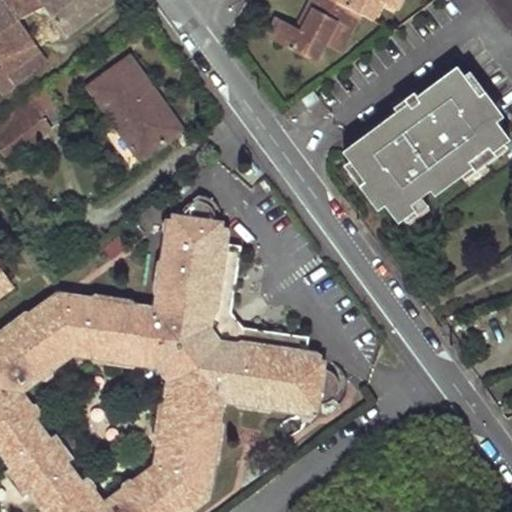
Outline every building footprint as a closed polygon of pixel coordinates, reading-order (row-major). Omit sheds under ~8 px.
[(5,0),(0,4),(0,65),(2,69),(0,70),(0,81),(1,83),(0,83),(0,93),(3,98),(49,63),(23,20),(47,10),(68,38),(117,0),(5,0)] [(340,52),(360,14),(334,0),(312,0),(309,7),(314,9),(302,31),(298,28),(283,20),(273,39),(316,62),(325,44),(340,52)] [(399,0),(334,0),(360,14),(372,20),(382,2),(395,9),(399,0)] [(511,0),(483,0),(511,38),(511,0)] [(302,31),(314,9),(309,7),(298,28),(302,31)] [(267,36),(273,39),(283,20),(277,17),(267,36)] [(134,60),(91,91),(113,122),(148,97),(157,91),(134,60)] [(394,114),(343,153),(365,184),(361,189),(378,212),(385,207),(399,225),(416,212),(413,206),(432,192),(437,198),(475,169),(471,163),(490,150),(495,154),(510,144),(496,124),(503,119),(485,94),(479,99),(457,68),(417,98),(421,105),(408,115),(416,126),(406,133),(394,114)] [(50,87),(0,125),(0,142),(13,162),(52,133),(40,115),(59,100),(50,87)] [(157,91),(148,97),(178,139),(186,132),(157,91)] [(302,100),(308,108),(320,99),(314,92),(302,100)] [(148,97),(113,122),(143,163),(178,139),(148,97)] [(417,98),(394,114),(406,133),(416,126),(408,115),(421,105),(417,98)] [(292,107),(297,115),(308,108),(302,100),(292,107)] [(194,181),(189,173),(170,187),(176,194),(194,181)] [(38,498),(44,506),(48,511),(184,511),(198,502),(197,499),(207,491),(207,480),(215,480),(217,466),(210,459),(211,451),(217,452),(219,432),(213,431),(213,422),(222,415),(223,404),(233,405),(239,400),(247,401),(248,407),(257,408),(258,402),(267,403),(271,410),(300,412),(306,407),(317,408),(316,415),(324,416),(325,408),(327,407),(337,398),(338,386),(329,373),(330,366),(324,366),(309,363),(310,355),(313,341),(247,331),(239,338),(219,311),(228,304),(242,238),(226,234),(218,232),(221,219),(222,213),(216,212),(213,203),(199,195),(182,204),(172,204),(170,208),(177,211),(175,220),(168,223),(162,251),(168,260),(166,267),(159,265),(156,274),(163,277),(161,285),(153,290),(149,303),(137,301),(131,306),(126,304),(122,297),(107,294),(102,299),(97,298),(92,291),(74,288),(73,293),(60,290),(51,297),(47,292),(31,305),(32,310),(26,316),(19,314),(11,319),(12,326),(6,330),(0,327),(0,445),(3,450),(11,444),(18,453),(10,459),(12,461),(4,468),(20,491),(29,485),(32,490),(41,483),(47,491),(38,498)] [(177,211),(170,208),(165,212),(163,218),(168,223),(175,220),(177,211)] [(225,220),(221,219),(218,232),(226,234),(228,223),(225,220)] [(168,260),(162,251),(155,256),(155,261),(159,265),(166,267),(168,260)] [(163,277),(156,274),(151,279),(150,285),(153,290),(161,285),(163,277)] [(0,298),(13,289),(5,279),(0,283),(0,298)] [(107,294),(107,289),(99,287),(92,291),(97,298),(102,299),(107,294)] [(132,294),(123,292),(122,297),(126,304),(131,306),(137,301),(132,294)] [(32,310),(31,305),(24,304),(15,310),(19,314),(26,316),(32,310)] [(247,331),(228,304),(219,311),(239,338),(247,331)] [(11,319),(8,316),(0,321),(0,327),(6,330),(12,326),(11,319)] [(321,356),(310,355),(309,363),(324,366),(325,360),(321,356)] [(248,407),(247,401),(239,400),(233,405),(237,411),(243,411),(248,407)] [(271,410),(267,403),(258,402),(257,408),(259,413),(265,414),(271,410)] [(316,415),(317,408),(306,407),(300,412),(305,418),(311,419),(316,415)] [(225,419),(222,415),(213,422),(213,431),(219,432),(225,428),(225,419)] [(18,453),(11,444),(3,450),(10,459),(18,453)] [(222,456),(217,452),(211,451),(210,459),(217,466),(221,462),(222,456)] [(47,491),(41,483),(32,490),(38,498),(47,491)]
